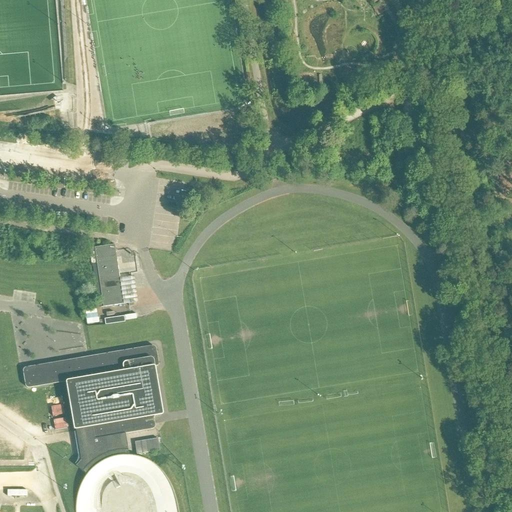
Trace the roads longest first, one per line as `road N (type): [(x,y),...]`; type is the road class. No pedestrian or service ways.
road 1 (unknown): [(209,511),(172,305),(191,251),(213,227),(282,191),(337,190),(412,232),(442,316)]
road 2 (unclassified): [(0,157),(140,177),(151,164),(246,174),(264,154),(266,133),(244,0)]
road 3 (track): [(264,154),(442,76)]
